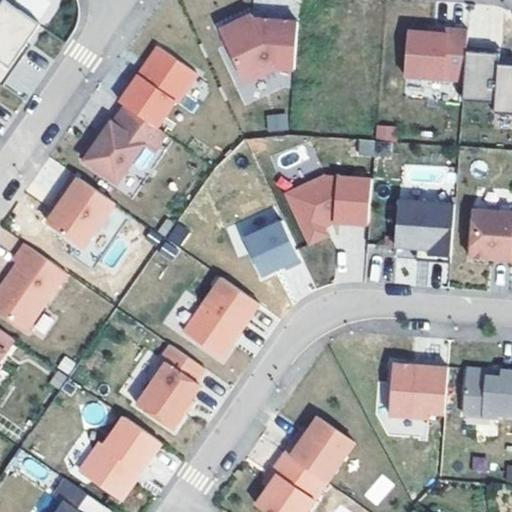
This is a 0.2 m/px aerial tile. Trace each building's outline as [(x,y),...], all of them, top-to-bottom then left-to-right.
[(51,19),(57,0),(8,0),(7,5),(51,19)] [(0,86),(10,93),(31,63),(27,60),(31,55),(46,32),(11,7),(0,22),(0,86)] [(227,33),(251,86),(281,73),(299,74),(303,27),(279,25),(278,30),(271,30),(262,29),(259,23),(257,19),(227,33)] [(432,38),(414,36),(409,82),(469,88),(472,52),(473,37),(453,35),(452,40),(439,39),(432,38)] [(505,56),(472,52),(469,88),(468,108),(499,110),(498,120),(511,120),(511,71),(503,71),(505,56)] [(143,81),(124,108),(129,112),(161,134),(179,108),(181,109),(201,80),(162,53),(149,72),(152,73),(149,78),(145,83),(143,81)] [(161,134),(129,112),(118,128),(116,127),(104,144),(103,146),(100,150),(93,150),(87,159),(88,166),(122,190),(149,151),(159,159),(171,141),(161,134)] [(286,113),(266,115),(268,132),(287,130),(286,113)] [(104,144),(100,141),(93,150),(100,150),(103,146),(104,144)] [(59,218),(52,228),(88,254),(119,209),(78,180),(59,206),(64,210),(61,214),(59,218)] [(331,228),(334,227),(339,227),(339,230),(373,233),(376,186),(330,183),(291,201),(314,252),(333,243),(327,230),(331,228)] [(64,210),(59,206),(53,215),(59,218),(61,214),(64,210)] [(235,224),(241,236),(278,219),(273,206),(235,224)] [(405,209),(401,255),(422,257),(428,257),(434,258),(434,270),(455,271),(460,213),(405,209)] [(511,219),(478,217),(474,264),(497,266),(502,261),(508,262),(511,261),(511,219)] [(174,222),(161,250),(175,257),(189,228),(174,222)] [(306,269),(287,228),(250,246),(267,283),(284,276),(289,273),(291,276),(306,269)] [(0,309),(1,316),(30,336),(70,279),(29,250),(18,266),(22,269),(24,271),(14,285),(11,290),(9,288),(0,299),(0,309)] [(422,257),(421,269),(434,270),(434,258),(428,257),(422,257)] [(24,271),(22,269),(9,288),(11,290),(14,285),(24,271)] [(245,337),(264,310),(226,284),(188,338),(226,365),(236,351),(235,343),(237,339),(241,334),(245,337)] [(0,370),(17,346),(0,333),(0,370)] [(236,351),(245,337),(241,334),(237,339),(235,343),(236,351)] [(209,376),(176,352),(166,366),(171,370),(142,412),(178,437),(190,420),(186,418),(190,412),(195,405),(205,392),(200,389),(209,376)] [(433,425),(433,421),(449,422),(453,375),(437,374),(436,379),(426,378),(421,378),(421,373),(398,371),(394,423),(433,425)] [(492,379),(472,378),(469,423),(504,425),(504,423),(511,423),(511,379),(506,379),(506,386),(497,385),(492,385),(492,379)] [(198,408),(195,405),(190,412),(186,418),(190,420),(198,408)] [(166,449),(129,424),(109,452),(105,449),(84,478),(121,504),(137,481),(141,475),(145,478),(166,449)] [(301,445),(290,461),(331,490),(359,450),(323,425),(313,438),(310,442),(306,449),(301,445)] [(313,438),(308,435),(301,445),(306,449),(310,442),(313,438)] [(28,455),(20,468),(50,486),(58,473),(28,455)] [(290,461),(289,460),(278,476),(283,479),(278,486),(275,490),(266,503),(278,511),(315,511),(331,490),(290,461)] [(145,478),(141,475),(137,481),(121,504),(126,507),(145,478)] [(278,476),(270,486),(275,490),(278,486),(283,479),(278,476)] [(106,511),(69,486),(58,501),(68,509),(65,511),(106,511)]
